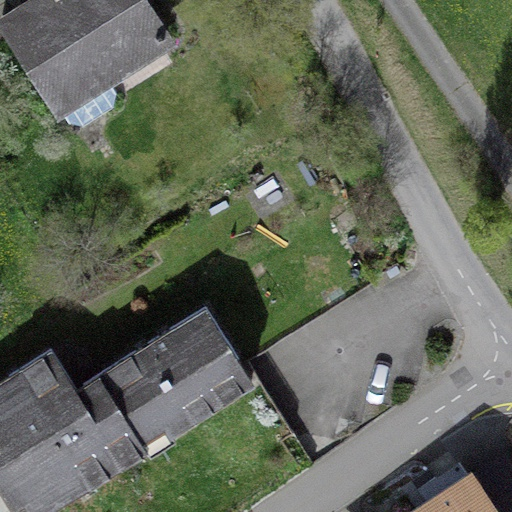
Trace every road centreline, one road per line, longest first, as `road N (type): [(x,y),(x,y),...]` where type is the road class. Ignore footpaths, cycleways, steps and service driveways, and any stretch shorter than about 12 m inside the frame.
road 1 (unclassified): [(312,0),(509,359)]
road 2 (residential): [(509,359),(287,511)]
